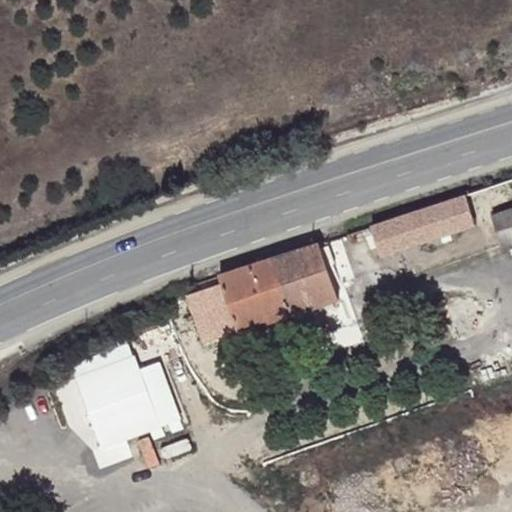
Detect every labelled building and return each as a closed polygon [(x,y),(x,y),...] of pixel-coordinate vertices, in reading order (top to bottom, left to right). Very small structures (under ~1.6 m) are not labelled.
[(477,228),(467,197),(380,223),(349,233),(354,248),(385,238),(391,255),(477,228)] [(511,245),(511,212),(496,218),(505,248),(511,245)] [(337,300),(320,242),(218,274),(237,330),(337,300)] [(356,294),(404,279),(399,260),(374,270),(373,267),(350,273),(356,294)] [(230,340),(213,345),(209,346),(203,355),(207,367),(214,371),(220,368),(237,363),(230,340)] [(97,422),(105,446),(187,420),(167,358),(143,365),(136,341),(77,359),(82,376),(59,384),(74,429),(97,422)]
